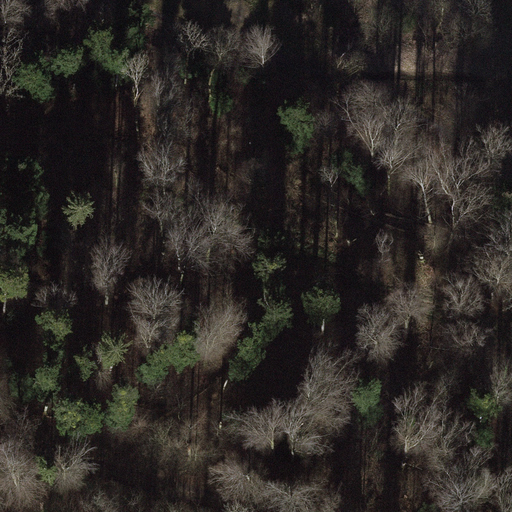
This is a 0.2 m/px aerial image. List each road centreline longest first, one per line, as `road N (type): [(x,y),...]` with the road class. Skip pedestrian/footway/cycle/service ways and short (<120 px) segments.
road 1 (track): [(262,511),(0,440)]
road 2 (track): [(291,66),(488,73)]
road 3 (track): [(121,0),(291,66)]
